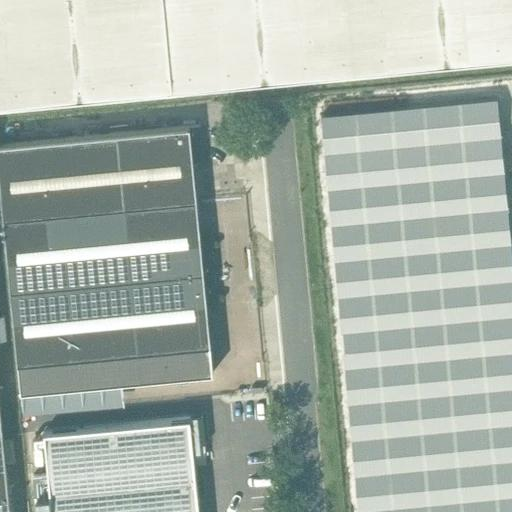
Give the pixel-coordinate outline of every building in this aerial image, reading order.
[(511,0),(0,0),(0,100),(371,65),(511,51),(511,0)] [(511,511),(511,251),(497,98),(321,114),(359,511),(511,511)] [(203,152),(200,125),(0,143),(0,169),(21,390),(213,371),(206,297),(217,296),(212,243),(201,244),(192,153),(203,152)] [(10,511),(0,406),(0,511),(10,511)] [(201,416),(44,432),(51,511),(199,511),(195,469),(206,468),(201,416)]
